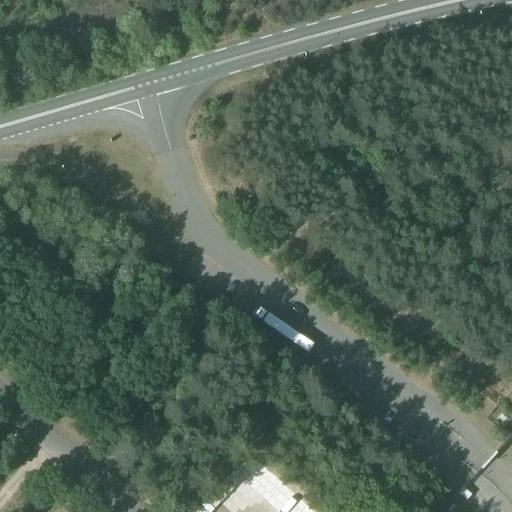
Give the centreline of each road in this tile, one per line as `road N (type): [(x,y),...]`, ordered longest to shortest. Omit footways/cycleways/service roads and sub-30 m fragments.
road 1 (tertiary): [(466,0),(152,84)]
road 2 (tertiary): [(0,128),(152,84)]
